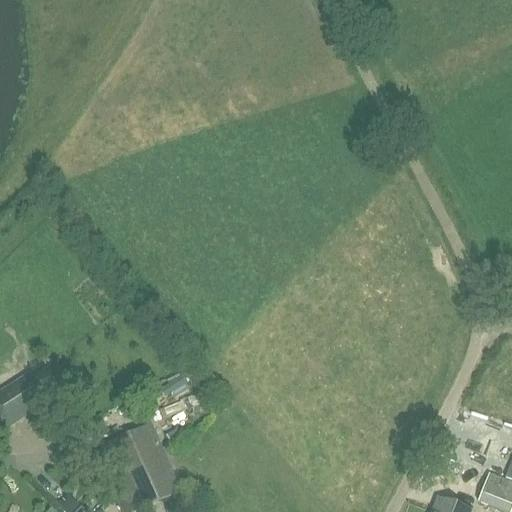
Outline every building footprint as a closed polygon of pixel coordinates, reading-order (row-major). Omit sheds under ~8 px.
[(47,402),(36,385),(30,376),(0,394),(0,418),(7,429),(47,402)] [(106,446),(122,481),(166,463),(166,462),(151,427),(106,446)] [(122,481),(127,491),(136,511),(163,500),(168,511),(178,511),(186,509),(180,493),(166,462),(166,463),(122,481)] [(511,511),(511,484),(490,476),(479,505),(497,511),(511,511)] [(432,511),(467,511),(437,500),(432,511)]
